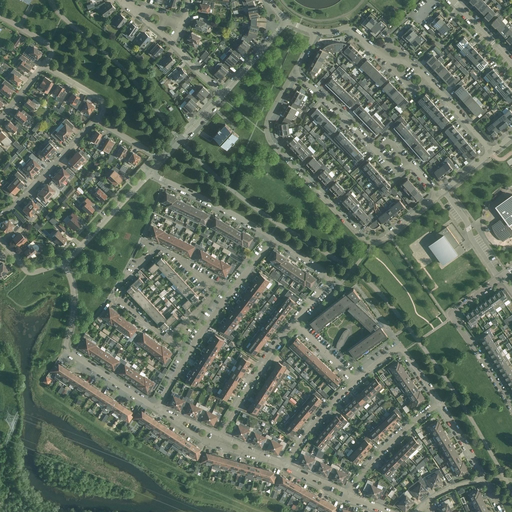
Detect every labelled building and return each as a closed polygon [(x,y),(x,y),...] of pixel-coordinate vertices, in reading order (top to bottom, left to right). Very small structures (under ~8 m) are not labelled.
[(43,0),(23,0),(39,8),(43,0)] [(200,4),(199,10),(209,12),(209,14),(211,14),(212,14),(213,8),(214,2),(203,0),(203,4),(200,4)] [(481,12),(488,5),(484,1),(477,8),(481,12)] [(107,5),(104,2),(97,6),(100,11),(101,10),(104,13),(105,12),(107,15),(116,9),(111,2),(107,5)] [(249,13),(260,11),(259,8),(258,8),(258,6),(255,6),(254,3),(248,5),(249,8),(248,8),(249,13)] [(491,9),(488,5),(481,12),(485,15),(491,9)] [(493,15),(495,18),(499,13),(497,11),(495,13),(491,9),(485,15),(484,16),(488,20),(493,15)] [(260,11),(249,13),(250,19),(251,18),(251,22),(257,22),(257,17),(260,17),(259,16),(261,15),(260,11)] [(366,18),(374,25),(377,22),(376,20),(378,18),(371,12),(367,15),(368,16),(366,18)] [(434,19),(442,26),(445,23),(444,21),(446,19),(440,13),(436,15),(437,16),(434,19)] [(500,13),(499,13),(495,18),(496,19),(491,23),(495,27),(496,27),(495,27),(502,21),(505,18),(500,13)] [(127,19),(121,15),(117,20),(114,17),(110,23),(115,27),(117,25),(121,28),(127,19)] [(211,20),(200,17),(199,21),(197,20),(196,23),(195,23),(194,26),(194,27),(203,30),(204,27),(205,28),(206,28),(208,27),(209,26),(211,20)] [(371,28),(374,25),(366,18),(364,21),(363,20),(361,24),(367,29),(369,27),(371,28)] [(438,29),(442,26),(434,19),(432,21),(431,20),(429,24),(435,30),(437,28),(438,29)] [(377,22),(374,25),(381,32),(383,30),(384,30),(387,26),(381,21),(378,23),(377,22)] [(496,27),(499,31),(506,24),(502,21),(495,27),(496,27)] [(248,26),(248,27),(249,30),(258,32),(259,27),(257,26),(257,22),(251,22),(251,25),(248,26)] [(445,23),(442,26),(449,33),(451,31),(452,31),(454,28),(449,22),(446,24),(445,23)] [(506,24),(499,31),(503,35),(511,27),(511,26),(511,25),(509,22),(506,25),(506,24)] [(125,27),(121,33),(127,37),(129,34),(132,36),(138,28),(137,27),(137,26),(135,24),(134,24),(134,25),(132,24),(130,26),(127,24),(125,27)] [(381,32),(374,25),(371,28),(372,30),(370,32),(376,38),(380,35),(379,34),(381,32)] [(407,31),(414,38),(418,35),(416,33),(418,31),(413,25),(409,28),(409,29),(407,31)] [(449,33),(442,26),(438,29),(440,31),(438,33),(443,39),(447,36),(446,36),(449,33)] [(503,35),(506,38),(506,39),(511,33),(511,27),(503,35)] [(258,32),(249,30),(247,32),(246,31),(245,31),(243,37),(246,38),(250,41),(254,37),(256,38),(258,32)] [(411,41),(414,38),(407,31),(404,33),(404,32),(401,36),(407,42),(409,40),(411,41)] [(201,37),(192,32),(188,39),(190,39),(188,43),(195,47),(197,43),(198,43),(201,37)] [(152,38),(150,37),(150,35),(148,35),(145,33),(140,39),(137,37),(133,42),(139,47),(141,47),(142,46),(144,47),(152,38)] [(418,35),(414,38),(421,45),(423,43),(424,44),(427,40),(421,34),(419,36),(418,35)] [(457,44),(462,49),(469,42),(466,39),(467,39),(465,36),(457,44)] [(246,38),(244,40),(241,40),(240,41),(240,44),(247,50),(248,51),(250,48),(249,47),(250,45),(248,44),(250,41),(246,38)] [(421,45),(414,38),(411,41),(412,43),(410,45),(416,51),(420,49),(419,48),(421,45)] [(340,51),(342,49),(346,44),(342,43),(338,42),(334,43),(336,51),(340,51)] [(462,49),(467,54),(474,48),(474,47),(471,44),(472,44),(469,42),(462,49)] [(164,49),(157,43),(156,45),(153,43),(147,51),(149,53),(149,54),(152,57),(155,54),(158,57),(161,53),(161,52),(164,49)] [(336,51),(334,43),(330,44),(327,45),(323,47),(329,51),(331,52),(336,51)] [(235,51),(239,54),(241,52),(243,54),(247,50),(240,44),(237,44),(236,45),(237,48),(235,51)] [(342,53),(346,57),(348,54),(354,48),(350,44),(348,46),(346,44),(342,49),(344,50),(342,53)] [(41,52),(33,47),(29,53),(27,51),(25,55),(32,60),(35,57),(37,59),(38,57),(39,58),(41,54),(40,54),(41,52)] [(320,49),(317,54),(325,58),(329,51),(323,47),(323,48),(322,50),(320,49)] [(467,54),(471,60),(479,53),(476,50),(476,49),(474,47),(474,48),(467,54)] [(358,51),(354,48),(348,54),(346,57),(350,60),(352,58),(358,51)] [(239,54),(235,51),(234,50),(233,51),(231,49),(226,54),(227,55),(228,56),(229,56),(236,63),(236,62),(237,61),(239,58),(237,57),(239,54)] [(210,54),(206,51),(200,57),(204,61),(210,54)] [(362,55),(358,51),(352,58),(350,60),(354,64),(355,62),(357,64),(362,60),(359,58),(362,55)] [(479,52),(479,53),(471,60),(473,62),(473,64),(471,65),(473,68),(484,58),(483,58),(481,55),(481,54),(479,52)] [(322,63),(325,58),(317,54),(314,58),(322,63)] [(30,61),(21,55),(18,60),(19,61),(16,65),(24,71),(25,70),(28,72),(31,66),(28,64),(30,61)] [(228,56),(227,55),(222,60),(225,62),(224,63),(228,67),(230,65),(232,67),(235,64),(234,64),(235,63),(236,63),(229,56),(228,56)] [(437,59),(433,55),(427,61),(428,62),(427,62),(430,65),(431,65),(437,59)] [(169,68),(176,61),(171,56),(167,59),(166,59),(164,56),(158,62),(161,65),(162,65),(163,66),(165,66),(166,65),(169,68)] [(437,59),(431,65),(434,69),(441,63),(444,60),(440,56),(437,59)] [(484,57),(483,58),(484,58),(473,68),(476,71),(479,68),(481,70),(489,64),(486,60),(484,57)] [(312,63),(320,67),(322,63),(314,58),(312,63)] [(368,60),(367,60),(364,63),(361,61),(357,65),(359,67),(361,66),(365,70),(371,64),(370,63),(371,62),(368,60)] [(226,69),(228,67),(224,63),(223,64),(221,63),(219,63),(215,67),(215,70),(218,70),(225,75),(228,71),(226,69)] [(320,67),(312,63),(309,68),(312,70),(310,73),(315,76),(320,67)] [(434,69),(438,73),(445,67),(441,63),(434,69)] [(375,67),(371,64),(365,70),(369,74),(375,67)] [(379,71),(375,67),(369,74),(371,76),(369,79),(370,80),(373,78),(372,78),(379,71)] [(442,77),(448,71),(445,67),(438,73),(442,77)] [(175,78),(179,81),(187,74),(185,72),(186,71),(184,70),(183,70),(182,68),(176,73),(174,70),(168,75),(172,80),(175,78)] [(498,74),(499,74),(496,71),(496,72),(493,68),(485,75),(490,81),(498,74)] [(19,73),(14,69),(9,75),(12,76),(9,79),(17,85),(18,85),(19,84),(20,83),(20,82),(22,80),(17,76),(19,73)] [(218,70),(215,70),(214,71),(215,74),(212,76),(217,80),(219,77),(221,79),(225,75),(218,70)] [(373,78),(376,81),(383,75),(379,71),(372,78),(373,78)] [(448,71),(442,77),(446,81),(452,75),(448,71)] [(330,88),(338,80),(332,74),(327,79),(329,81),(326,84),(330,88)] [(490,81),(495,86),(502,79),(503,80),(503,79),(501,77),(498,74),(490,81)] [(383,75),(376,81),(380,85),(387,79),(383,75)] [(452,75),(446,81),(446,82),(448,85),(449,84),(449,85),(453,82),(455,84),(460,80),(457,77),(456,79),(452,75)] [(45,77),(38,88),(47,93),(50,88),(47,86),(50,82),(51,81),(48,79),(45,77)] [(502,79),(495,86),(500,91),(507,85),(508,85),(506,82),(505,83),(503,80),(502,79)] [(11,85),(5,80),(1,84),(2,86),(0,89),(0,90),(2,92),(2,93),(4,95),(5,94),(8,97),(13,91),(9,88),(11,85)] [(342,83),(338,80),(330,88),(334,92),(340,85),(342,83)] [(461,80),(456,85),(459,88),(455,91),(456,92),(455,92),(458,95),(459,95),(466,89),(462,85),(464,83),(461,80)] [(387,92),(393,86),(389,82),(383,88),(387,92)] [(60,86),(59,85),(54,93),(60,96),(59,97),(58,101),(61,103),(67,93),(64,91),(65,89),(63,88),(63,87),(61,86),(60,86)] [(334,92),(338,95),(344,89),(340,85),(334,92)] [(511,90),(511,89),(511,88),(510,88),(507,85),(500,91),(504,97),(511,90)] [(397,90),(393,86),(387,92),(389,95),(387,97),(388,98),(391,96),(397,90)] [(199,91),(206,96),(210,92),(203,87),(200,87),(199,88),(199,91)] [(306,92),(301,88),(299,92),(297,90),(294,95),(302,100),(305,95),(304,94),(306,92)] [(338,95),(342,99),(348,93),(344,89),(338,95)] [(462,99),(469,93),(466,89),(459,95),(462,99)] [(394,100),(401,94),(397,90),(391,96),(394,100)] [(206,96),(199,91),(196,91),(194,91),(191,95),(193,97),(194,97),(198,101),(200,99),(202,101),(206,96)] [(348,93),(342,99),(346,103),(352,96),(354,94),(350,91),(348,93)] [(74,95),(73,93),(69,100),(71,102),(70,104),(70,105),(77,109),(81,101),(78,99),(79,97),(77,96),(77,95),(75,94),(74,95)] [(473,97),(469,93),(462,99),(466,103),(473,97)] [(352,96),(346,103),(350,107),(352,104),(354,106),(359,101),(359,102),(360,101),(354,94),(352,96)] [(398,104),(405,97),(401,94),(394,100),(398,104)] [(418,101),(423,106),(430,100),(428,96),(426,94),(425,94),(418,101)] [(293,104),(298,107),(301,109),(305,101),(302,100),(294,95),(291,100),(294,101),(293,104)] [(196,103),(198,101),(194,97),(193,97),(192,99),(191,98),(187,102),(194,109),(195,108),(194,108),(195,107),(198,105),(196,103)] [(405,98),(405,97),(398,104),(402,108),(400,109),(403,111),(407,107),(405,105),(408,101),(408,100),(406,98),(405,98)] [(473,97),(466,103),(469,107),(476,101),(473,97)] [(33,102),(28,99),(27,101),(26,100),(24,103),(25,103),(24,104),(25,104),(25,105),(28,107),(32,110),(34,106),(37,108),(40,104),(35,100),(33,102)] [(430,100),(423,106),(428,112),(435,105),(432,102),(433,101),(431,99),(430,100)] [(358,115),(364,108),(360,104),(361,104),(359,102),(359,101),(354,106),(356,108),(354,111),(358,115)] [(473,111),(480,106),(476,101),(469,107),(473,111)] [(94,106),(86,102),(85,104),(82,102),(77,110),(80,112),(82,110),(89,114),(91,110),(92,111),(94,106)] [(194,109),(187,102),(181,108),(185,114),(189,111),(190,113),(193,110),(194,109)] [(289,105),(286,110),(294,114),(298,107),(293,104),(291,106),(289,105)] [(428,112),(433,117),(440,110),(437,107),(438,107),(436,105),(435,105),(428,112)] [(480,106),(473,111),(473,112),(473,113),(476,116),(476,115),(477,116),(480,113),(483,115),(487,111),(485,108),(484,110),(480,106)] [(315,119),(321,112),(317,108),(315,111),(313,109),(308,114),(310,116),(311,115),(315,119)] [(361,119),(368,112),(364,108),(358,115),(361,119)] [(294,114),(286,110),(283,115),(285,116),(284,118),(289,121),(290,122),(292,119),(294,114)] [(440,110),(433,117),(437,122),(445,116),(442,112),(443,112),(441,110),(440,110)] [(28,123),(27,122),(31,117),(26,112),(24,115),(19,111),(14,116),(22,122),(21,122),(26,126),(28,123)] [(321,112),(315,119),(319,123),(325,116),(321,112)] [(371,116),(368,112),(361,119),(365,122),(372,116),(371,116)] [(365,122),(369,126),(375,120),(377,118),(374,114),(371,116),(372,116),(365,122)] [(510,122),(504,114),(498,119),(505,127),(507,125),(510,122)] [(445,116),(437,122),(442,128),(450,121),(447,118),(447,117),(446,115),(445,116)] [(325,116),(319,123),(322,126),(329,120),(325,116)] [(398,132),(405,126),(407,123),(401,116),(394,123),(396,126),(394,128),(398,132)] [(279,129),(289,128),(288,124),(290,124),(290,122),(289,121),(284,118),(281,124),(279,124),(279,126),(278,126),(278,129),(279,129)] [(381,122),(377,118),(375,120),(369,126),(373,130),(379,124),(381,122)] [(62,123),(58,126),(69,137),(70,136),(70,135),(70,134),(73,131),(71,129),(71,127),(73,125),(67,119),(65,119),(62,123)] [(493,123),(499,131),(502,128),(503,129),(505,127),(498,119),(493,123)] [(333,124),(329,120),(322,126),(326,130),(333,124)] [(391,120),(385,126),(384,127),(386,130),(393,123),(391,120)] [(15,126),(10,121),(5,126),(13,133),(16,130),(18,132),(22,128),(17,123),(15,126)] [(384,127),(385,126),(381,122),(379,124),(373,130),(376,134),(384,127)] [(496,134),(499,131),(493,123),(487,128),(488,129),(485,131),(489,136),(492,134),(494,136),(496,134)] [(239,136),(226,124),(214,137),(206,146),(219,158),(239,136)] [(333,124),(326,130),(327,130),(325,132),(330,138),(336,132),(334,130),(337,128),(333,124)] [(445,131),(450,136),(457,130),(458,129),(456,127),(455,128),(453,124),(445,131)] [(69,137),(58,126),(51,134),(58,141),(60,139),(62,139),(64,141),(66,138),(67,138),(68,138),(69,137)] [(402,136),(408,130),(405,126),(398,132),(402,136)] [(279,129),(279,130),(278,130),(278,133),(280,133),(280,135),(282,135),(287,140),(291,136),(289,134),(289,128),(279,129)] [(405,140),(412,134),(408,130),(402,136),(405,140)] [(450,136),(454,142),(462,136),(462,135),(461,133),(460,133),(457,130),(450,136)] [(6,135),(1,131),(0,132),(0,141),(5,145),(6,144),(8,146),(12,142),(5,136),(6,135)] [(93,146),(97,149),(102,140),(99,139),(102,134),(96,131),(94,135),(93,135),(90,139),(91,139),(91,140),(95,142),(93,146)] [(336,132),(330,138),(336,144),(338,142),(344,136),(341,132),(338,134),(336,132)] [(414,132),(412,134),(405,140),(409,144),(416,138),(417,136),(414,132)] [(291,136),(287,140),(289,142),(288,143),(291,148),(298,141),(294,137),(293,138),(291,136)] [(348,139),(344,136),(338,142),(336,144),(339,148),(340,147),(348,139)] [(416,138),(409,144),(412,148),(419,142),(421,140),(417,136),(416,138)] [(454,142),(459,147),(467,141),(466,141),(467,140),(465,138),(465,139),(462,136),(454,142)] [(54,143),(50,139),(48,141),(49,143),(45,147),(52,153),(56,149),(52,145),(54,143)] [(103,139),(102,140),(97,149),(100,150),(101,148),(108,153),(115,142),(110,139),(110,140),(109,139),(106,141),(103,139)] [(298,141),(291,148),(295,151),(304,143),(300,139),(298,141)] [(344,151),(345,150),(352,143),(348,139),(340,147),(344,151)] [(21,146),(16,140),(13,144),(18,149),(21,146)] [(419,142),(412,148),(416,152),(423,146),(425,144),(421,140),(419,142)] [(467,141),(459,147),(464,153),(471,147),(471,146),(472,146),(470,144),(469,144),(467,141)] [(299,155),(307,147),(304,143),(295,151),(299,155)] [(349,154),(356,147),(352,143),(345,150),(349,154)] [(122,146),(121,146),(118,151),(114,149),(111,155),(116,158),(118,155),(122,158),(122,157),(123,157),(126,153),(125,153),(127,149),(126,148),(126,147),(125,146),(124,146),(123,146),(122,146)] [(423,146),(416,152),(419,156),(426,150),(423,146)] [(40,150),(37,154),(43,160),(46,156),(48,158),(52,153),(45,147),(41,151),(40,150)] [(307,147),(299,155),(303,160),(305,158),(306,160),(311,155),(313,153),(307,147)] [(356,147),(349,154),(353,157),(359,151),(356,147)] [(474,150),(471,147),(464,153),(462,155),(466,159),(467,160),(469,162),(475,157),(473,155),(477,152),(474,149),(474,150)] [(430,154),(426,150),(419,156),(423,160),(425,159),(427,161),(435,154),(433,151),(430,154)] [(73,156),(81,163),(85,159),(87,160),(90,157),(84,153),(82,155),(77,151),(77,152),(76,152),(74,154),(75,154),(73,156)] [(359,151),(353,157),(357,161),(355,164),(357,166),(364,159),(362,157),(363,155),(359,151)] [(26,162),(36,172),(37,170),(38,169),(38,168),(40,166),(38,164),(38,163),(36,162),(38,159),(32,153),(29,156),(30,158),(26,162)] [(140,157),(133,153),(129,160),(128,162),(134,166),(135,164),(136,164),(137,162),(138,162),(139,161),(140,160),(141,159),(139,158),(140,157)] [(306,164),(310,168),(317,161),(311,155),(306,160),(308,162),(306,164)] [(76,168),(81,163),(73,156),(71,158),(71,157),(69,160),(69,161),(73,165),(70,168),(75,173),(78,170),(76,168)] [(443,165),(448,172),(453,169),(450,166),(453,163),(448,157),(445,159),(445,160),(441,163),(443,165)] [(318,172),(325,165),(319,159),(317,161),(310,168),(314,172),(316,170),(318,172)] [(364,173),(373,165),(369,161),(366,164),(364,162),(360,166),(361,168),(360,169),(364,173)] [(35,173),(36,172),(26,162),(22,167),(20,165),(18,168),(24,175),(26,173),(27,174),(29,174),(31,176),(33,174),(34,174),(35,173)] [(119,170),(125,173),(128,168),(122,164),(119,170)] [(325,165),(318,172),(320,174),(318,176),(322,180),(331,171),(326,165),(325,165)] [(376,169),(373,165),(364,173),(368,177),(369,175),(376,169)] [(448,172),(443,165),(439,169),(444,176),(448,172)] [(117,173),(119,170),(114,166),(110,170),(112,172),(110,174),(111,175),(108,178),(115,185),(118,182),(119,182),(123,178),(117,173)] [(57,173),(65,180),(67,177),(68,178),(69,178),(71,179),(75,174),(69,169),(67,172),(62,168),(60,170),(59,169),(57,171),(58,172),(57,173)] [(373,179),(380,173),(376,169),(369,175),(368,177),(371,181),(373,179)] [(444,176),(439,169),(434,172),(434,171),(431,173),(435,178),(438,176),(440,179),(444,176)] [(335,175),(331,171),(322,180),(326,184),(328,182),(330,184),(334,180),(335,179),(332,177),(335,175)] [(12,182),(19,189),(24,184),(21,181),(24,178),(17,172),(14,175),(17,177),(12,182)] [(54,185),(60,190),(65,185),(62,182),(65,180),(57,173),(56,173),(54,175),(54,176),(52,178),(57,182),(54,185)] [(90,180),(95,175),(92,173),(87,178),(85,181),(87,182),(89,180),(90,180)] [(383,177),(380,173),(373,179),(371,181),(375,185),(377,183),(383,177)] [(387,182),(383,177),(377,183),(380,188),(387,182)] [(405,189),(411,183),(408,180),(409,179),(407,178),(405,181),(401,185),(405,189)] [(105,185),(100,180),(97,183),(102,188),(105,185)] [(336,182),(334,180),(330,184),(332,186),(330,188),(333,192),(340,185),(337,181),(336,182)] [(19,189),(12,182),(10,184),(8,183),(7,183),(1,188),(8,195),(12,191),(14,194),(19,189)] [(378,190),(381,194),(383,193),(385,195),(387,193),(389,191),(391,189),(389,187),(391,186),(387,182),(380,188),(378,190)] [(405,189),(408,193),(415,187),(411,183),(405,189)] [(42,189),(50,196),(53,193),(56,195),(60,190),(54,185),(52,188),(47,184),(46,184),(45,184),(44,184),(44,185),(43,186),(44,187),(42,189)] [(340,185),(333,192),(337,196),(339,194),(341,196),(345,192),(343,190),(344,189),(340,185)] [(60,200),(63,203),(75,190),(72,187),(60,200)] [(99,189),(97,187),(94,189),(96,191),(93,194),(96,197),(97,196),(102,201),(102,200),(103,201),(105,199),(104,198),(106,196),(99,188),(99,189)] [(415,187),(408,193),(412,197),(419,191),(415,187)] [(391,189),(389,191),(390,193),(391,194),(392,193),(395,196),(398,194),(393,188),(391,189)] [(47,199),(50,196),(42,189),(41,190),(40,190),(39,190),(38,191),(38,192),(38,193),(37,194),(42,198),(39,201),(45,206),(49,202),(47,199)] [(355,197),(349,191),(341,199),(343,201),(342,202),(346,206),(353,199),(355,197)] [(419,191),(412,197),(416,201),(422,195),(419,191)] [(163,202),(168,204),(173,195),(168,193),(167,194),(166,194),(165,196),(162,194),(159,201),(162,203),(163,202)] [(177,199),(178,198),(173,195),(168,204),(167,206),(173,208),(177,199)] [(511,195),(496,207),(503,217),(492,226),(492,228),(493,231),(495,233),(497,236),(499,238),(501,240),(503,241),(511,234),(511,195)] [(356,203),(358,201),(355,197),(353,199),(346,206),(350,210),(356,203)] [(92,203),(87,198),(80,206),(82,208),(82,207),(89,214),(94,209),(90,205),(92,203)] [(173,208),(172,210),(177,213),(178,211),(183,202),(177,199),(173,208)] [(29,203),(27,205),(35,212),(37,209),(40,211),(43,207),(39,203),(37,205),(32,200),(31,201),(30,201),(29,202),(29,203)] [(400,200),(395,204),(401,211),(405,207),(400,200)] [(350,210),(354,213),(360,207),(362,206),(362,205),(358,201),(356,203),(350,210)] [(188,204),(183,202),(178,211),(184,213),(188,204)] [(395,204),(394,202),(390,205),(391,207),(397,214),(401,211),(395,204)] [(193,207),(188,204),(184,213),(189,216),(193,207)] [(35,212),(27,205),(26,206),(25,207),(24,208),(23,209),(23,210),(28,214),(26,217),(30,221),(34,217),(32,215),(35,212)] [(385,209),(387,211),(393,218),(397,214),(391,207),(390,205),(385,209)] [(354,213),(357,217),(364,211),(366,210),(362,206),(360,207),(354,213)] [(194,219),(199,209),(193,207),(189,216),(188,219),(193,221),(194,219)] [(204,212),(199,209),(194,219),(193,221),(198,224),(200,221),(204,212)] [(361,221),(367,215),(364,211),(357,217),(361,221)] [(393,218),(387,211),(383,214),(388,221),(390,220),(391,221),(393,219),(393,218)] [(78,217),(73,212),(69,216),(71,218),(68,221),(66,223),(74,230),(76,228),(80,223),(76,219),(78,217)] [(204,225),(208,226),(211,220),(208,218),(209,216),(208,215),(209,214),(204,212),(200,221),(205,224),(204,225)] [(384,224),(388,221),(383,214),(378,217),(379,218),(376,220),(380,224),(382,222),(384,224)] [(371,219),(367,215),(361,221),(365,225),(367,224),(369,226),(373,221),(371,219)] [(211,220),(208,226),(211,228),(212,227),(217,230),(222,221),(217,218),(216,219),(214,221),(211,220)] [(15,232),(19,227),(17,225),(14,228),(13,227),(13,224),(9,220),(3,222),(2,222),(1,223),(0,224),(0,225),(1,226),(2,227),(2,228),(6,232),(12,230),(15,232)] [(378,226),(380,224),(376,220),(373,222),(373,221),(369,226),(370,226),(371,227),(372,228),(373,228),(374,228),(376,227),(377,227),(378,226)] [(217,230),(222,233),(227,224),(222,221),(217,230)] [(150,238),(154,240),(159,228),(156,227),(157,225),(152,222),(149,228),(152,230),(149,236),(150,237),(150,238)] [(66,229),(60,223),(57,226),(63,232),(66,229)] [(232,227),(227,224),(222,233),(227,236),(232,227)] [(23,243),(27,240),(27,238),(25,236),(23,236),(20,233),(24,229),(21,226),(19,227),(15,232),(17,235),(13,239),(19,245),(22,242),(23,243)] [(237,230),(232,227),(227,236),(232,239),(237,230)] [(438,238),(429,244),(444,264),(445,263),(457,254),(453,249),(459,244),(447,227),(435,235),(438,238)] [(164,231),(159,228),(154,240),(157,241),(157,240),(159,242),(160,241),(164,232),(164,231)] [(237,230),(232,239),(237,241),(242,233),(242,232),(237,230)] [(66,238),(58,231),(52,237),(60,245),(66,238)] [(243,244),(243,243),(248,234),(243,231),(242,232),(242,233),(237,241),(243,244)] [(169,234),(164,232),(160,241),(162,242),(165,244),(169,234)] [(168,244),(170,245),(174,236),(175,234),(170,232),(169,234),(165,244),(167,245),(168,244)] [(243,243),(248,246),(248,247),(251,249),(255,242),(252,240),(253,238),(252,238),(253,237),(248,234),(243,243)] [(179,239),(174,236),(170,245),(172,247),(175,248),(179,239)] [(184,241),(179,239),(175,248),(178,250),(178,249),(180,250),(184,241)] [(35,244),(33,241),(27,245),(30,248),(24,252),(29,258),(31,256),(32,256),(35,255),(34,253),(36,252),(36,251),(37,250),(38,250),(38,249),(39,248),(38,247),(38,246),(37,245),(36,244),(35,244)] [(190,244),(184,241),(180,250),(182,251),(182,252),(185,253),(190,244)] [(195,246),(190,244),(185,253),(189,255),(191,255),(193,250),(196,251),(199,245),(196,244),(195,246)] [(199,245),(196,251),(199,253),(196,258),(197,259),(197,260),(201,262),(206,252),(203,251),(204,248),(199,245)] [(211,255),(206,252),(201,262),(204,263),(206,264),(211,255)] [(271,260),(276,263),(282,255),(277,252),(277,253),(276,253),(275,255),(272,253),(267,259),(271,261),(271,260)] [(216,258),(211,255),(206,264),(208,265),(208,266),(211,267),(216,258)] [(287,259),(282,255),(276,263),(275,265),(280,268),(286,260),(287,259)] [(155,263),(159,267),(166,261),(164,259),(163,259),(161,257),(159,259),(155,263)] [(221,261),(216,258),(211,267),(214,269),(214,268),(216,269),(221,261)] [(220,274),(226,263),(221,260),(221,261),(216,269),(215,270),(218,271),(217,272),(220,274)] [(280,268),(285,271),(291,263),(286,260),(280,268)] [(159,268),(163,271),(170,265),(166,261),(159,267),(159,268)] [(159,268),(159,267),(155,263),(148,268),(153,273),(159,268)] [(226,263),(220,274),(224,276),(224,275),(226,276),(229,269),(232,271),(235,265),(232,264),(231,265),(226,263)] [(285,271),(290,275),(295,266),(291,263),(285,271)] [(163,271),(166,275),(173,269),(170,265),(163,271)] [(290,275),(295,278),(301,270),(295,266),(290,275)] [(166,275),(170,279),(177,273),(173,269),(166,275)] [(295,278),(300,281),(305,273),(301,270),(295,278)] [(306,272),(305,273),(300,281),(305,285),(306,284),(305,284),(311,275),(306,272)] [(170,279),(174,283),(181,277),(177,273),(170,279)] [(265,286),(271,279),(264,275),(263,276),(261,274),(259,277),(256,275),(254,278),(265,286)] [(316,278),(311,275),(305,284),(306,284),(310,287),(310,288),(313,290),(317,284),(314,282),(316,280),(315,279),(316,278)] [(139,277),(133,283),(138,288),(144,282),(139,277)] [(174,283),(177,287),(184,281),(181,277),(174,283)] [(261,291),(265,286),(254,278),(253,280),(255,282),(253,285),(261,291)] [(177,287),(181,291),(188,285),(184,281),(177,287)] [(131,294),(138,288),(133,283),(129,287),(127,289),(129,291),(129,292),(131,294)] [(181,291),(185,295),(192,289),(188,285),(181,291)] [(257,297),(261,291),(253,285),(251,288),(248,286),(246,288),(257,297)] [(134,298),(141,292),(138,288),(131,294),(134,298)] [(253,302),(257,297),(246,288),(245,291),(247,293),(245,296),(253,302)] [(375,318),(354,288),(348,293),(346,291),(343,294),(345,295),(311,322),(317,330),(320,328),(321,329),(324,326),(323,325),(325,323),(327,324),(330,322),(329,320),(331,318),(333,320),(336,317),(335,315),(337,314),(338,315),(342,312),(341,311),(349,304),(351,306),(349,309),(360,319),(358,320),(370,331),(373,327),(375,329),(376,330),(350,349),(355,357),(358,355),(359,357),(363,354),(362,352),(364,351),(365,352),(369,349),(368,348),(370,346),(371,348),(375,345),(374,343),(376,342),(377,343),(381,341),(380,339),(382,337),(384,339),(387,336),(381,327),(383,326),(378,321),(377,322),(374,319),(375,318)] [(196,293),(192,289),(185,295),(188,299),(189,299),(196,293)] [(288,292),(282,299),(286,301),(286,302),(292,306),(295,302),(293,300),(295,298),(294,296),(295,294),(289,290),(291,291),(289,293),(288,292)] [(497,293),(504,302),(508,299),(509,300),(511,298),(507,292),(505,294),(502,290),(497,293)] [(145,296),(141,292),(134,298),(138,302),(145,296)] [(196,293),(189,299),(193,304),(197,300),(197,299),(199,297),(197,296),(198,295),(196,293)] [(497,293),(493,296),(500,306),(504,303),(504,302),(497,293)] [(138,302),(142,306),(149,299),(145,296),(138,302)] [(249,307),(253,302),(245,296),(243,298),(240,296),(238,299),(249,307)] [(493,296),(488,299),(495,309),(500,306),(493,296)] [(142,306),(146,310),(152,303),(149,299),(142,306)] [(193,304),(189,299),(188,299),(182,305),(187,310),(193,304)] [(245,312),(249,307),(238,299),(236,301),(239,303),(237,306),(245,312)] [(282,299),(279,303),(282,306),(289,310),(292,306),(286,302),(286,301),(282,299)] [(497,311),(495,309),(488,299),(484,302),(491,312),(492,314),(497,311)] [(491,312),(484,302),(480,306),(485,313),(487,315),(491,312)] [(146,310),(149,314),(156,307),(152,303),(146,310)] [(282,306),(279,303),(276,307),(279,310),(285,315),(289,310),(282,306)] [(241,318),(245,312),(237,306),(235,309),(232,307),(230,309),(241,318)] [(475,309),(480,316),(485,313),(480,306),(475,309)] [(108,320),(115,310),(111,307),(111,308),(110,307),(105,313),(103,311),(98,318),(101,320),(103,317),(108,320)] [(149,314),(153,318),(160,311),(156,307),(149,314)] [(279,310),(276,307),(272,312),(276,314),(282,319),(285,315),(279,310)] [(237,323),(241,318),(230,309),(228,312),(231,314),(229,316),(237,323)] [(476,319),(480,316),(475,309),(471,312),(476,319)] [(115,310),(108,320),(112,323),(113,323),(119,315),(119,314),(117,312),(115,310)] [(153,318),(157,322),(164,315),(160,311),(153,318)] [(276,314),(272,312),(269,316),(273,319),(279,323),(282,319),(276,314)] [(478,322),(476,319),(471,312),(466,315),(466,316),(466,315),(470,320),(467,322),(472,328),(474,326),(473,325),(478,322)] [(167,319),(172,324),(178,318),(173,313),(167,319)] [(113,323),(117,326),(123,317),(121,316),(120,316),(119,315),(113,323)] [(164,315),(157,322),(160,326),(167,319),(164,315)] [(237,323),(229,316),(227,319),(224,317),(222,320),(233,328),(237,323)] [(275,328),(279,323),(273,319),(269,316),(266,321),(269,323),(275,328)] [(122,329),(128,321),(126,320),(126,319),(123,317),(117,326),(116,328),(119,331),(120,332),(122,329)] [(172,324),(167,319),(160,326),(162,328),(163,327),(165,329),(167,327),(167,328),(172,324)] [(221,327),(222,328),(220,332),(232,340),(234,337),(229,333),(233,328),(222,320),(220,322),(223,324),(221,327)] [(130,323),(128,321),(122,329),(120,332),(125,335),(126,333),(133,324),(130,322),(130,323)] [(263,325),(272,332),(275,328),(269,323),(266,321),(263,325)] [(136,327),(133,324),(126,333),(131,336),(128,339),(131,341),(136,335),(133,333),(137,328),(136,327)] [(269,336),(272,332),(263,325),(259,329),(263,332),(269,336)] [(481,338),(484,343),(491,338),(494,336),(491,332),(489,328),(483,333),(484,336),(481,338)] [(260,336),(266,341),(269,336),(263,332),(259,329),(256,333),(260,336)] [(349,330),(347,329),(345,331),(343,332),(342,334),(338,341),(338,343),(337,345),(337,348),(339,349),(341,347),(343,345),(344,344),(348,337),(348,335),(349,333),(349,330)] [(85,352),(91,341),(93,338),(85,333),(83,337),(78,344),(80,345),(81,344),(82,345),(80,348),(81,349),(85,352)] [(142,345),(149,336),(145,334),(144,333),(140,338),(137,336),(133,342),(136,344),(138,341),(142,345)] [(260,336),(256,333),(253,338),(256,340),(262,345),(266,341),(260,336)] [(211,336),(209,339),(221,346),(223,348),(227,342),(224,340),(225,338),(219,335),(218,336),(215,335),(214,338),(211,336)] [(142,345),(147,348),(153,340),(151,339),(151,338),(149,336),(142,345)] [(259,349),(262,345),(256,340),(253,338),(250,342),(251,343),(259,349)] [(295,340),(293,338),(288,343),(290,345),(289,346),(289,347),(293,351),(301,342),(297,338),(295,340)] [(491,338),(484,343),(486,347),(494,343),(491,338)] [(208,346),(217,352),(221,346),(209,339),(208,342),(210,343),(208,346)] [(147,348),(152,351),(158,343),(155,341),(153,340),(147,348)] [(96,344),(91,341),(85,352),(87,353),(88,353),(90,354),(96,345),(96,344)] [(486,347),(489,352),(497,347),(500,345),(497,341),(494,343),(486,347)] [(305,346),(301,342),(293,351),(297,354),(298,353),(305,346)] [(152,351),(156,355),(162,347),(160,345),(161,345),(158,343),(152,351)] [(259,349),(251,343),(246,350),(252,355),(254,352),(256,354),(259,349)] [(100,348),(96,345),(90,354),(93,356),(93,355),(95,356),(100,348)] [(160,359),(168,349),(165,347),(163,346),(162,347),(156,355),(160,359)] [(202,350),(214,357),(217,352),(208,346),(207,349),(204,347),(202,350)] [(303,356),(309,349),(305,346),(298,353),(297,354),(301,358),(302,357),(303,356)] [(500,352),(497,347),(489,352),(492,356),(500,352)] [(100,360),(105,351),(100,348),(95,356),(97,358),(100,360)] [(105,363),(110,354),(111,352),(107,349),(105,351),(100,360),(102,362),(103,361),(105,363)] [(171,351),(168,349),(160,359),(165,362),(163,364),(166,366),(170,361),(168,359),(172,353),(171,352),(171,351)] [(309,349),(303,356),(307,359),(313,353),(309,349)] [(201,357),(210,363),(214,357),(202,350),(201,353),(203,354),(201,357)] [(492,356),(495,361),(505,355),(502,350),(500,352),(492,356)] [(305,362),(309,365),(311,363),(317,357),(313,353),(307,359),(305,362)] [(115,357),(110,354),(105,363),(107,364),(106,365),(109,366),(115,357)] [(249,357),(244,354),(242,357),(241,356),(239,357),(237,360),(237,361),(247,367),(250,362),(247,360),(249,357)] [(505,355),(495,361),(498,366),(508,359),(505,355)] [(119,360),(115,357),(109,366),(113,369),(113,368),(114,369),(118,364),(120,365),(124,360),(121,358),(119,360)] [(195,361),(207,369),(210,363),(201,357),(200,360),(197,359),(195,361)] [(321,361),(317,357),(311,363),(315,367),(321,361)] [(390,367),(388,369),(391,374),(394,372),(402,366),(400,363),(400,364),(398,362),(397,363),(394,359),(391,362),(394,365),(390,367)] [(498,366),(501,370),(511,364),(508,359),(498,366)] [(121,374),(124,376),(130,367),(125,364),(127,362),(124,360),(120,365),(123,367),(120,373),(121,373),(121,374)] [(203,374),(207,369),(195,361),(194,364),(196,366),(194,369),(203,374)] [(237,367),(244,371),(247,367),(237,361),(234,365),(237,367)] [(325,364),(321,361),(315,367),(319,371),(325,364)] [(279,362),(276,367),(284,372),(289,365),(284,362),(282,364),(279,362)] [(329,368),(325,364),(319,371),(323,374),(329,368)] [(501,370),(504,375),(511,370),(511,369),(511,365),(511,364),(501,370)] [(61,377),(67,368),(64,366),(64,367),(62,366),(61,366),(59,365),(57,367),(55,366),(51,371),(56,374),(55,376),(55,379),(59,381),(59,380),(61,377)] [(237,367),(234,365),(231,370),(234,372),(234,371),(242,376),(244,371),(237,367)] [(130,368),(130,367),(124,376),(127,378),(129,379),(135,371),(136,369),(132,366),(130,368)] [(394,372),(397,377),(405,371),(403,369),(404,369),(402,366),(394,372)] [(284,372),(276,367),(273,371),(280,376),(283,378),(286,373),(284,372)] [(70,370),(67,368),(61,377),(59,380),(67,385),(68,382),(74,374),(71,373),(71,372),(69,371),(70,370)] [(332,372),(329,368),(323,374),(326,378),(332,372)] [(200,380),(203,374),(194,369),(193,371),(190,370),(188,373),(200,380)] [(239,381),(242,376),(234,371),(234,372),(231,370),(229,374),(231,376),(239,381)] [(140,374),(135,371),(129,379),(132,380),(131,381),(134,382),(140,374)] [(270,376),(280,382),(283,378),(280,376),(273,371),(270,376)] [(408,376),(405,371),(397,377),(394,378),(398,383),(400,381),(408,376)] [(336,375),(332,372),(326,378),(330,382),(336,375)] [(196,385),(200,380),(188,373),(187,375),(189,377),(187,380),(189,381),(188,383),(192,385),(193,383),(196,385)] [(68,382),(76,387),(82,378),(79,376),(78,377),(76,375),(76,376),(74,374),(68,382)] [(144,377),(140,374),(134,382),(137,384),(139,385),(145,377),(144,377)] [(340,379),(336,375),(330,382),(329,384),(333,387),(336,389),(341,383),(339,381),(340,379)] [(45,376),(42,382),(48,385),(51,379),(45,376)] [(143,390),(150,379),(145,376),(144,377),(145,377),(139,385),(138,386),(141,387),(140,388),(143,390)] [(231,376),(228,381),(236,385),(239,381),(231,376)] [(277,387),(280,382),(270,376),(267,380),(274,385),(277,387)] [(400,381),(403,386),(411,380),(408,376),(400,381)] [(76,387),(83,392),(88,384),(86,382),(84,380),(82,378),(76,387)] [(152,381),(150,379),(143,390),(146,392),(147,391),(148,392),(152,386),(155,388),(159,382),(154,379),(152,381)] [(376,379),(372,383),(379,391),(384,387),(383,386),(385,384),(381,380),(378,382),(376,379)] [(267,380),(264,385),(271,390),(274,391),(277,387),(274,385),(267,380)] [(407,391),(415,385),(411,380),(403,386),(404,386),(401,388),(404,392),(407,391)] [(228,381),(226,385),(233,390),(236,385),(228,381)] [(372,383),(368,386),(375,395),(379,391),(372,383)] [(83,392),(90,396),(96,387),(93,385),(93,386),(91,385),(88,384),(83,392)] [(223,390),(230,394),(233,390),(226,385),(223,390)] [(261,390),(268,394),(271,390),(264,385),(261,390)] [(415,385),(407,391),(410,395),(418,390),(415,385)] [(368,386),(364,390),(372,399),(376,395),(375,395),(368,386)] [(96,387),(90,396),(97,401),(103,393),(100,392),(101,391),(99,390),(99,389),(96,387)] [(230,394),(223,390),(220,394),(219,394),(217,396),(222,400),(224,397),(227,399),(230,394)] [(265,399),(268,394),(261,390),(258,394),(265,399)] [(364,390),(360,394),(368,403),(372,399),(364,390)] [(418,390),(410,395),(413,400),(422,394),(420,391),(419,392),(418,390)] [(310,397),(318,404),(322,400),(318,397),(320,395),(316,391),(314,394),(313,393),(310,397)] [(170,405),(175,407),(179,398),(174,396),(175,393),(172,392),(170,397),(173,399),(170,405)] [(179,398),(175,407),(181,410),(183,404),(186,405),(189,399),(191,393),(188,392),(185,398),(183,397),(182,400),(179,398)] [(103,393),(97,401),(105,406),(111,397),(108,395),(108,396),(106,394),(105,395),(103,393)] [(262,403),(265,399),(258,394),(255,399),(262,403)] [(364,406),(368,403),(360,394),(356,397),(364,406)] [(424,397),(422,394),(413,400),(417,405),(425,399),(423,397),(424,397)] [(110,409),(112,411),(117,403),(115,401),(113,399),(114,399),(111,397),(105,406),(102,409),(108,413),(110,409)] [(318,404),(310,397),(309,397),(306,401),(314,409),(318,404)] [(364,406),(356,397),(352,401),(359,410),(360,410),(364,406)] [(191,400),(189,399),(186,405),(189,406),(186,412),(192,415),(196,406),(193,404),(193,401),(191,400)] [(265,405),(262,403),(255,399),(252,403),(260,408),(261,409),(260,409),(262,410),(265,405)] [(302,405),(304,407),(311,413),(314,409),(306,401),(302,405)] [(352,401),(348,405),(356,413),(359,410),(352,401)] [(117,403),(112,411),(119,415),(125,406),(123,404),(122,405),(120,404),(117,403)] [(197,403),(196,406),(192,415),(197,417),(200,411),(203,412),(205,407),(201,404),(200,405),(197,403)] [(260,408),(252,403),(249,408),(253,410),(251,413),(256,416),(257,413),(260,409),(261,409),(260,408)] [(351,418),(356,413),(348,405),(343,409),(346,412),(344,414),(348,418),(350,416),(351,418)] [(125,406),(119,415),(129,422),(133,416),(130,415),(132,412),(129,411),(130,410),(128,409),(128,408),(125,406)] [(208,408),(205,407),(203,412),(205,413),(203,420),(208,422),(212,413),(207,411),(208,408)] [(301,411),(307,417),(311,413),(304,407),(301,411)] [(390,414),(397,421),(401,417),(399,415),(401,413),(396,408),(394,410),(390,414)] [(295,413),(297,415),(304,421),(307,417),(301,411),(299,409),(295,413)] [(144,424),(150,415),(147,413),(147,414),(145,413),(144,413),(142,412),(140,414),(138,413),(135,418),(144,424)] [(212,413),(208,422),(214,425),(216,418),(219,420),(222,414),(219,413),(217,415),(212,413)] [(295,413),(292,417),(294,419),(301,425),(304,421),(297,415),(295,413)] [(341,414),(338,418),(336,416),(333,420),(340,427),(341,427),(342,428),(348,421),(341,414)] [(390,414),(386,417),(393,425),(397,421),(390,414)] [(150,415),(144,424),(151,429),(157,421),(154,420),(155,419),(152,418),(153,417),(150,415)] [(294,419),(292,417),(291,417),(291,418),(288,421),(290,424),(297,429),(301,425),(294,419)] [(386,417),(382,421),(389,429),(393,425),(386,417)] [(337,431),(340,427),(333,420),(329,424),(337,431)] [(157,436),(159,434),(165,425),(162,423),(162,424),(159,422),(159,423),(157,421),(151,429),(150,432),(157,436)] [(234,434),(240,436),(245,425),(237,421),(234,426),(237,428),(234,434)] [(297,429),(290,424),(288,421),(285,424),(285,426),(286,427),(284,429),(288,433),(290,431),(293,433),(297,429)] [(378,425),(385,432),(389,429),(382,421),(378,425)] [(437,421),(429,426),(427,427),(430,432),(432,431),(441,425),(440,422),(439,423),(437,421)] [(326,428),(333,435),(337,431),(329,424),(326,428)] [(165,425),(159,434),(166,439),(171,431),(169,429),(167,427),(165,425)] [(248,433),(251,434),(253,428),(245,425),(240,436),(245,439),(248,433)] [(381,436),(385,432),(378,425),(374,429),(381,436)] [(432,431),(435,435),(443,431),(442,428),(443,428),(441,425),(432,431)] [(374,429),(372,427),(371,428),(370,428),(369,429),(369,430),(368,431),(367,431),(365,432),(372,439),(374,437),(377,440),(381,436),(374,429)] [(254,435),(251,441),(256,444),(260,435),(262,432),(256,430),(253,428),(251,434),(254,435)] [(326,428),(322,433),(330,439),(333,435),(326,428)] [(171,431),(166,439),(173,444),(179,434),(177,432),(176,433),(174,432),(171,431)] [(438,440),(446,435),(443,431),(435,435),(435,436),(433,437),(436,442),(438,440)] [(319,437),(326,443),(330,439),(322,433),(319,437)] [(182,436),(179,434),(173,444),(171,447),(179,451),(180,448),(186,440),(183,439),(184,438),(182,437),(182,436)] [(266,437),(260,435),(256,444),(262,446),(265,440),(267,441),(270,436),(267,434),(266,437)] [(446,435),(438,440),(441,445),(449,440),(446,435)] [(273,436),(273,437),(270,436),(267,441),(270,442),(267,449),(273,451),(277,442),(278,438),(273,436)] [(366,436),(360,443),(368,449),(372,445),(369,442),(371,440),(366,436)] [(323,448),(326,443),(319,437),(315,441),(318,444),(316,446),(319,448),(321,450),(323,448)] [(413,437),(409,441),(416,449),(422,442),(418,438),(416,440),(413,437)] [(180,448),(179,451),(178,451),(182,453),(186,456),(188,453),(194,444),(191,442),(191,443),(189,441),(188,442),(186,440),(180,448)] [(441,445),(444,450),(452,445),(449,440),(441,445)] [(286,443),(282,441),(280,443),(277,442),(273,451),(278,454),(281,447),(284,449),(286,443)] [(409,441),(405,445),(412,452),(414,454),(415,455),(418,451),(416,449),(409,441)] [(360,443),(357,447),(364,453),(368,449),(360,443)] [(197,446),(194,444),(188,453),(197,459),(201,454),(199,452),(200,450),(198,448),(196,446),(197,446)] [(412,452),(405,445),(401,449),(409,456),(408,456),(410,458),(414,454),(412,452)] [(452,445),(444,450),(447,455),(455,450),(452,445)] [(357,447),(353,451),(361,458),(364,453),(357,447)] [(361,458),(353,451),(351,449),(347,454),(347,455),(348,456),(347,457),(352,461),(354,459),(357,462),(361,458)] [(408,456),(409,456),(401,449),(398,453),(405,460),(408,456)] [(300,456),(299,457),(302,459),(300,463),(305,466),(309,457),(304,454),(305,451),(302,450),(300,456)] [(455,450),(447,455),(450,460),(458,455),(455,450)] [(405,460),(398,453),(394,457),(401,464),(403,466),(407,462),(405,460)] [(213,465),(216,455),(212,454),(210,454),(207,454),(206,456),(203,456),(201,462),(213,465)] [(309,457),(305,466),(311,468),(313,462),(316,463),(319,457),(316,456),(311,454),(309,457)] [(216,455),(213,465),(212,468),(220,471),(221,468),(223,458),(221,458),(221,457),(218,456),(219,456),(216,455)] [(319,464),(316,471),(322,473),(326,464),(320,462),(322,459),(321,459),(322,456),(320,455),(319,457),(316,463),(319,464)] [(458,455),(450,460),(453,465),(461,460),(458,455)] [(394,457),(390,460),(397,468),(401,464),(394,457)] [(223,458),(221,468),(229,470),(232,459),(229,458),(229,459),(226,459),(223,458)] [(229,470),(238,472),(240,463),(237,462),(238,462),(235,461),(235,460),(232,459),(229,470)] [(397,468),(390,460),(389,459),(386,462),(387,463),(386,464),(393,471),(397,468)] [(461,460),(453,465),(456,470),(465,464),(463,462),(462,462),(461,460)] [(240,463),(238,472),(246,475),(249,464),(246,463),(246,464),(243,463),(243,464),(240,463)] [(326,464),(322,473),(327,476),(330,469),(333,470),(335,465),(332,463),(331,466),(326,464)] [(254,480),(254,477),(257,468),(254,467),(254,466),(252,466),(252,465),(249,464),(246,475),(245,478),(254,480)] [(384,470),(382,472),(390,481),(396,474),(393,471),(386,464),(382,468),(384,470)] [(466,467),(465,464),(456,470),(454,471),(458,477),(464,474),(463,472),(467,470),(466,468),(466,467)] [(338,480),(343,469),(344,468),(340,466),(339,467),(335,465),(333,470),(335,472),(333,478),(338,480)] [(257,468),(254,477),(263,479),(266,469),(263,468),(262,469),(260,468),(260,469),(257,468)] [(266,469),(263,479),(274,483),(276,476),(273,475),(274,473),(271,472),(271,471),(269,470),(266,469)] [(343,469),(338,480),(343,483),(346,477),(349,478),(352,472),(343,469)] [(436,471),(431,474),(432,476),(437,485),(442,482),(439,476),(442,474),(439,469),(436,471)] [(426,476),(422,478),(426,484),(428,482),(432,488),(437,485),(432,476),(431,474),(426,476)] [(283,477),(281,475),(276,484),(286,490),(290,481),(288,480),(288,479),(286,478),(286,477),(283,476),(283,477)] [(419,479),(414,483),(422,495),(427,491),(423,485),(426,484),(422,478),(420,480),(419,479)] [(373,482),(368,480),(364,489),(367,491),(368,489),(369,490),(367,494),(373,496),(377,487),(371,485),(373,482)] [(286,490),(293,494),(299,484),(296,483),(295,483),(293,482),(293,483),(290,481),(286,490)] [(422,495),(414,483),(408,488),(409,489),(407,490),(411,495),(413,493),(418,498),(422,495)] [(293,494),(301,498),(305,490),(303,489),(303,488),(301,487),(301,486),(299,484),(293,494)] [(384,493),(386,488),(378,484),(377,487),(373,496),(378,498),(381,492),(384,493)] [(301,498),(308,503),(314,493),(311,491),(310,492),(308,491),(305,490),(301,498)] [(399,497),(402,499),(409,506),(414,502),(409,497),(411,495),(407,490),(405,492),(404,492),(399,497)] [(478,490),(469,494),(472,499),(481,495),(480,492),(479,492),(478,490)] [(314,493),(308,503),(307,505),(314,509),(316,507),(321,499),(318,497),(318,496),(316,495),(317,495),(314,493)] [(472,499),(474,504),(483,500),(482,498),(483,497),(481,495),(472,499)] [(316,507),(323,511),(329,501),(326,500),(326,501),(323,499),(323,500),(321,499),(316,507)] [(405,511),(409,506),(402,499),(400,502),(398,500),(393,505),(400,509),(402,507),(405,511)] [(442,511),(450,508),(454,506),(451,501),(450,502),(448,499),(443,502),(444,504),(438,508),(440,511),(442,511)] [(485,505),(483,500),(474,504),(477,509),(485,505)] [(329,501),(323,511),(322,511),(336,511),(337,511),(334,510),(336,507),(333,506),(334,505),(331,504),(332,503),(329,501)]
